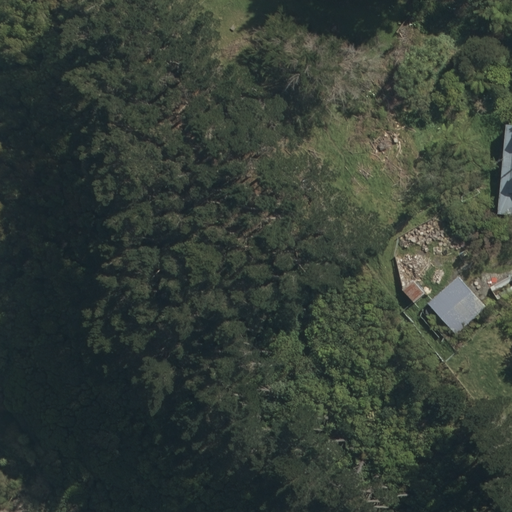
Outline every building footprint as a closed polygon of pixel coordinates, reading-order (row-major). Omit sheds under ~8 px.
[(499,215),(511,216),(511,126),(509,126),(499,215)] [(404,241),(443,220),(433,200),(393,221),(404,241)] [(438,226),(432,241),(462,253),(468,238),(438,226)] [(460,277),(429,305),(458,337),(489,309),(460,277)] [(425,295),(415,283),(403,292),(413,304),(425,295)]
